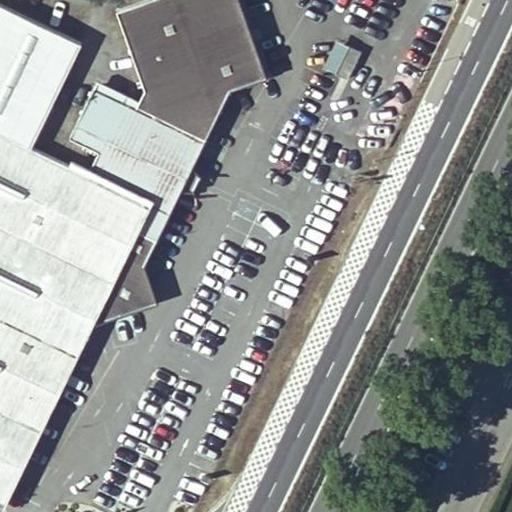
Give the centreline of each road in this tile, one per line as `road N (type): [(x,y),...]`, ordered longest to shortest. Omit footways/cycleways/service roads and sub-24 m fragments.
road 1 (primary): [(501,0),(255,511)]
road 2 (primary): [(333,511),(511,142)]
road 3 (unclassified): [(456,511),(511,396)]
